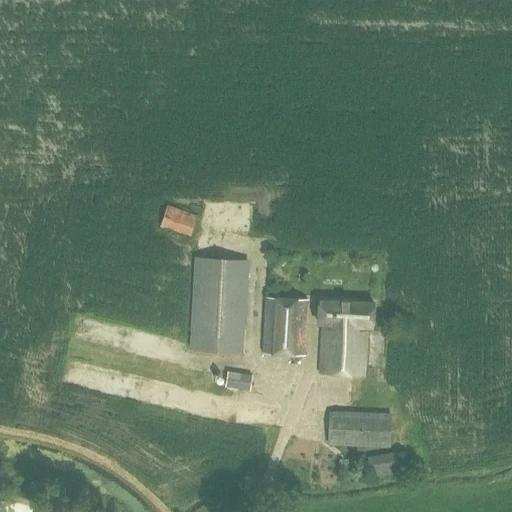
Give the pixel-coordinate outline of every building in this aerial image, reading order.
[(199,215),(168,204),(160,226),(191,237),(199,215)] [(192,348),(243,351),(249,260),(197,257),(192,348)] [(263,351),(305,354),(309,298),(267,295),(263,351)] [(374,331),(375,301),(320,299),(319,323),(323,323),(321,373),(365,374),(367,331),(374,331)] [(89,393),(113,396),(116,371),(93,368),(89,393)] [(226,385),(250,389),(252,375),(228,372),(226,385)] [(332,411),(330,442),(390,445),(392,414),(332,411)] [(404,451),(375,460),(380,478),(410,468),(404,451)]
